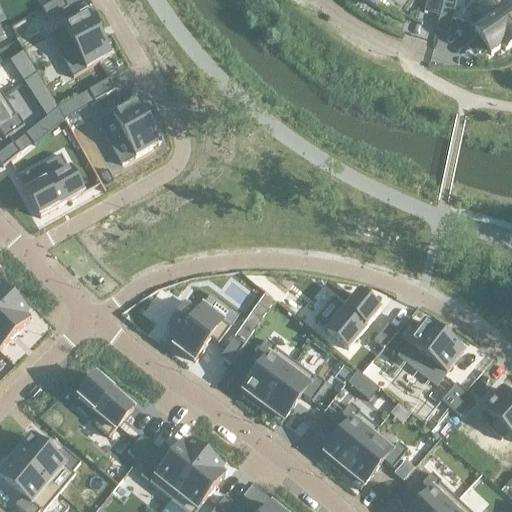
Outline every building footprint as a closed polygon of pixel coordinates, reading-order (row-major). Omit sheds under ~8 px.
[(62,0),(60,0),(42,11),(48,22),(68,10),(62,0)] [(363,0),(376,9),(382,0),(363,0)] [(427,0),(424,14),(440,18),(444,0),(427,0)] [(444,0),(440,18),(452,21),(457,0),(444,0)] [(486,25),(474,33),(491,57),(502,49),(505,53),(511,47),(511,6),(509,8),(503,0),(500,0),(493,5),(492,5),(491,3),(489,0),(486,0),(486,1),(484,2),(480,5),(485,11),(479,15),(486,25)] [(87,16),(49,38),(73,80),(112,58),(87,16)] [(109,82),(89,93),(95,104),(115,93),(109,82)] [(3,98),(0,99),(0,133),(5,141),(24,128),(17,117),(16,118),(3,98)] [(137,104),(112,117),(136,160),(161,146),(137,104)] [(12,146),(0,155),(0,169),(1,170),(20,156),(12,146)] [(61,157),(18,181),(26,195),(40,220),(67,206),(66,205),(83,196),(61,157)] [(0,314),(14,301),(0,287),(0,314)] [(333,302),(315,323),(327,334),(348,352),(360,338),(361,338),(380,315),(358,296),(345,312),(333,302)] [(14,301),(0,314),(0,352),(30,323),(26,320),(29,317),(14,301)] [(184,308),(166,331),(178,340),(173,348),(193,363),(210,340),(218,346),(230,330),(202,309),(196,316),(184,308)] [(408,347),(398,359),(437,389),(446,376),(464,354),(425,324),(408,347)] [(389,326),(374,344),(383,352),(398,334),(389,326)] [(234,341),(221,360),(231,367),(244,348),(234,341)] [(261,369),(240,399),(260,413),(295,365),(275,351),(276,350),(266,342),(252,362),(261,369)] [(295,365),(260,413),(280,428),(302,397),(312,405),(325,386),(315,379),(314,380),(295,365)] [(97,379),(77,401),(100,421),(94,428),(109,440),(133,411),(97,379)] [(456,387),(441,404),(450,412),(465,395),(456,387)] [(511,400),(503,392),(483,412),(494,422),(487,429),(501,442),(507,435),(511,439),(511,400)] [(465,395),(450,412),(459,420),(475,403),(465,395)] [(345,432),(321,461),(341,477),(378,431),(359,416),(360,414),(350,406),(336,425),(345,432)] [(378,431),(341,477),(360,493),(384,464),(393,471),(408,453),(398,445),(394,450),(376,435),(379,432),(378,431)] [(30,439),(14,458),(59,496),(75,477),(72,475),(80,466),(62,451),(55,460),(30,439)] [(140,441),(125,460),(134,468),(149,449),(140,441)] [(182,444),(149,486),(170,503),(206,458),(189,444),(186,447),(182,444)] [(149,449),(134,468),(143,475),(159,456),(149,449)] [(14,458),(0,474),(0,479),(23,498),(15,508),(19,511),(45,511),(59,496),(14,458)] [(206,458),(170,503),(181,511),(198,511),(225,478),(221,475),(224,472),(206,458)] [(425,501),(414,511),(448,511),(458,503),(440,486),(441,485),(432,476),(416,493),(425,501)] [(225,499),(214,511),(230,511),(234,507),(225,499)] [(467,511),(458,503),(448,511),(467,511)]
